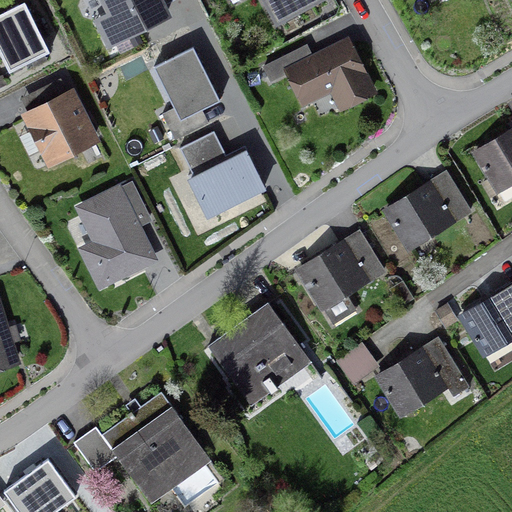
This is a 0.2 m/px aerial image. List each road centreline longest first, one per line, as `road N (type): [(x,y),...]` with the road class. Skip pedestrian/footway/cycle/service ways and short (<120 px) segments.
road 1 (residential): [(110,361),(434,128)]
road 2 (residential): [(110,361),(0,199)]
road 3 (track): [(370,511),(511,396)]
road 4 (residential): [(434,128),(361,0)]
road 5 (residential): [(0,437),(110,361)]
